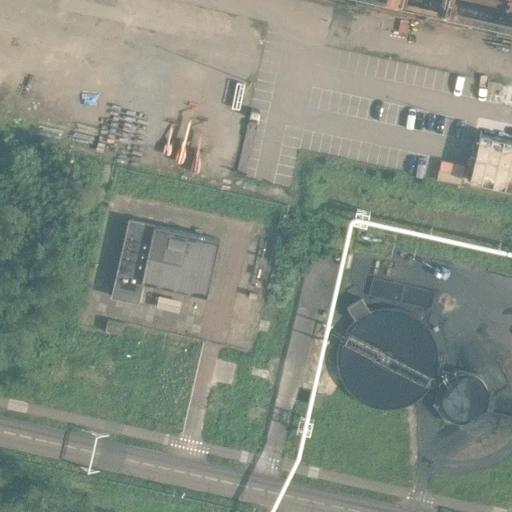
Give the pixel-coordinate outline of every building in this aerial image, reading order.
[(181,94),(245,107),(261,26),(152,4),(148,26),(193,35),(181,94)] [(124,136),(149,141),(164,71),(139,65),(124,136)] [(101,76),(95,109),(117,113),(123,81),(101,76)] [(511,84),(489,80),(484,104),(511,110),(511,84)] [(235,181),(245,112),(220,109),(211,178),(235,181)] [(469,180),(511,190),(511,140),(480,133),(469,180)] [(173,169),(206,173),(209,149),(176,145),(173,169)] [(142,282),(206,296),(219,239),(128,219),(111,295),(137,301),(142,282)] [(437,358),(437,357),(436,346),(433,336),(426,326),(420,319),(411,313),(401,309),(391,307),(384,306),(373,308),(365,312),(355,318),(349,323),(344,331),(340,339),(337,349),(336,358),(337,366),(340,376),(345,384),(352,393),(359,399),(367,403),(376,406),(387,407),(397,406),(406,403),(414,399),(421,393),(427,387),(432,378),(436,368),(437,358)] [(107,319),(104,330),(120,334),(123,322),(107,319)] [(487,397),(487,396),(486,391),(485,387),(483,383),(480,378),(472,373),(468,372),(464,371),(459,371),(454,372),(448,375),(444,378),(439,385),(437,389),(436,395),(436,400),(438,405),(443,413),(446,416),(451,419),(455,421),(461,421),(470,420),(473,419),(478,415),(482,411),(484,407),(486,402),(487,397)] [(319,405),(321,395),(311,393),(308,403),(319,405)]
